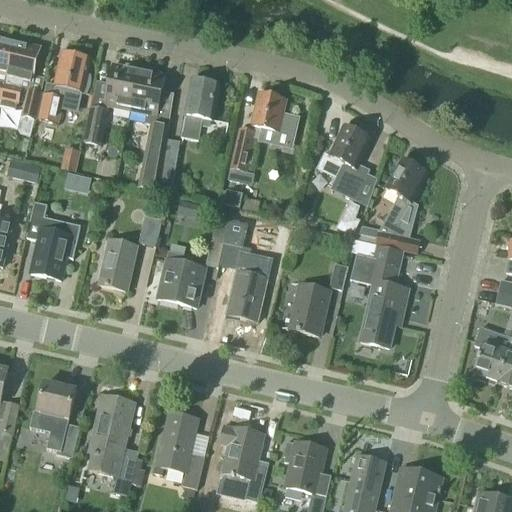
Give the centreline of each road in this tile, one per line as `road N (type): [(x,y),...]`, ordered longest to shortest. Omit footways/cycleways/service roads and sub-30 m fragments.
road 1 (residential): [(0,7),(319,81),(485,166)]
road 2 (residential): [(424,420),(0,321)]
road 3 (residential): [(424,420),(485,166)]
